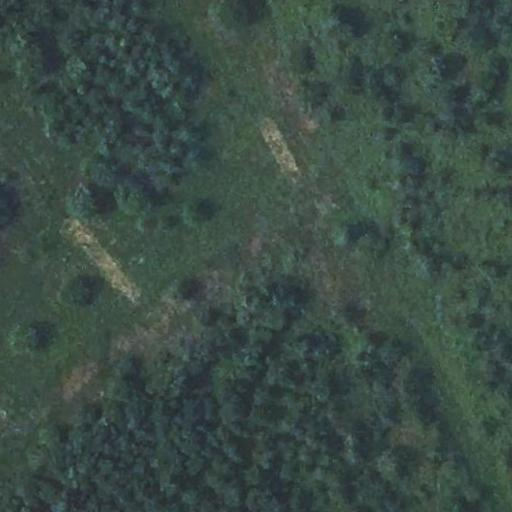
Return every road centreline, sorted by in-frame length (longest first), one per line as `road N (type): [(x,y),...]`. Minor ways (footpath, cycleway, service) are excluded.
road 1 (track): [(250,0),(321,197),(0,454)]
road 2 (track): [(321,197),(351,246),(470,511)]
